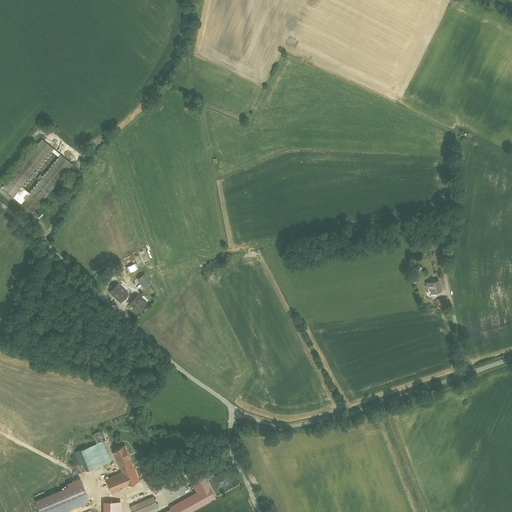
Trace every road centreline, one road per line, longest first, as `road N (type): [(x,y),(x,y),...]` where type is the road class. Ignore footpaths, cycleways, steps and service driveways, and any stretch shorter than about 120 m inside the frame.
road 1 (unclassified): [(232,408),(139,334),(0,203)]
road 2 (unclassified): [(232,408),(275,425),(296,424),(511,358)]
road 3 (track): [(467,374),(445,279),(441,214)]
road 4 (unknown): [(444,252),(460,121)]
